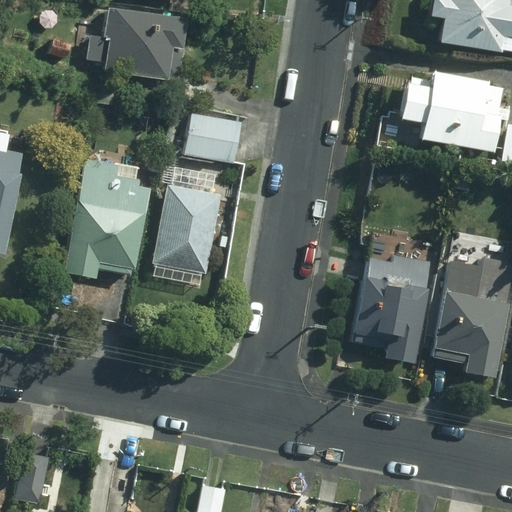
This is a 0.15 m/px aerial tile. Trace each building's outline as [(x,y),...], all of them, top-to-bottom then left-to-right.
[(511,0),(428,0),(426,16),(442,18),(438,42),(500,52),(500,49),(511,50),(511,0)] [(176,79),(184,17),(105,6),(100,38),(107,38),(106,42),(99,41),(99,36),(87,34),(84,59),(103,61),(102,69),(176,79)] [(69,43),(49,37),(45,53),(65,58),(69,43)] [(423,122),(420,138),(492,151),(503,89),(485,86),(486,80),(432,70),(428,88),(415,86),(409,119),(423,122)] [(212,96),(214,80),(187,75),(184,91),(212,96)] [(115,88),(97,85),(94,102),(112,104),(115,88)] [(240,115),(191,105),(181,153),(231,163),(240,115)] [(511,125),(506,124),(500,161),(511,163),(511,125)] [(0,247),(20,153),(0,148),(0,247)] [(116,163),(83,158),(62,273),(94,278),(95,269),(130,275),(146,187),(134,185),(135,179),(114,175),(116,163)] [(219,195),(165,185),(151,262),(205,272),(219,195)] [(392,262),(367,257),(350,342),(386,349),(384,358),(413,364),(428,289),(424,289),(429,261),(393,254),(392,262)] [(479,267),(448,260),(430,356),(465,363),(463,372),(493,378),(511,275),(511,262),(481,257),(479,267)] [(39,504),(48,457),(23,453),(13,498),(39,504)] [(219,511),(223,489),(201,485),(195,511),(219,511)]
